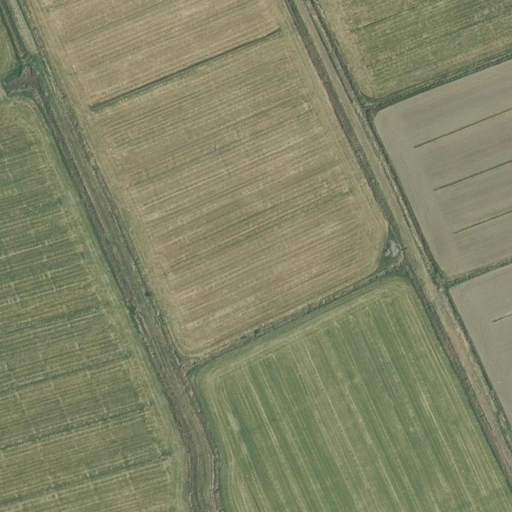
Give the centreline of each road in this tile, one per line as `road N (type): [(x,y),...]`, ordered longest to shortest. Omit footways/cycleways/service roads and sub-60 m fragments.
road 1 (track): [(11,0),(202,446),(214,511)]
road 2 (track): [(297,0),(511,461)]
